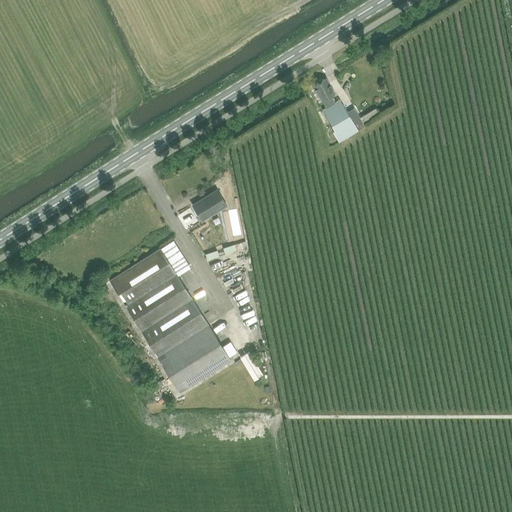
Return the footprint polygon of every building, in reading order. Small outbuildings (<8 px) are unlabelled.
[(313,86),(326,107),(335,102),(331,95),(335,93),(326,78),(323,80),(321,79),(317,81),(318,83),(313,86)] [(326,107),(323,110),(335,130),(333,131),(338,141),(365,125),(354,107),(347,112),(339,100),(335,102),(326,107)] [(226,205),(217,190),(204,198),(205,199),(193,206),(202,221),(226,206),(232,214),(236,211),(231,203),(226,205)] [(110,281),(179,392),(230,360),(160,249),(110,281)] [(222,347),(228,357),(236,352),(230,341),(222,347)]
